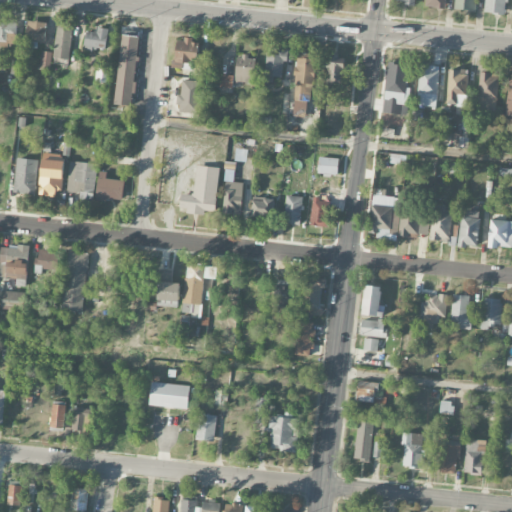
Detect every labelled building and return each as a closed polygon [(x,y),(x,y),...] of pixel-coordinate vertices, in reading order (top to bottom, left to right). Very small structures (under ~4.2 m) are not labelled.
[(446,0),(426,0),(426,8),(446,9),(446,0)] [(477,0),(455,0),(455,9),(477,10),(477,0)] [(484,0),(483,12),(505,14),(506,0),(484,0)] [(45,42),(46,22),(27,21),(26,41),(45,42)] [(17,23),(0,22),(0,70),(7,70),(8,44),(16,45),(17,23)] [(72,24),(56,23),(55,58),(70,59),(72,24)] [(109,29),(97,27),(96,32),(86,31),(84,47),(105,51),(109,29)] [(116,105),(134,106),(138,36),(120,35),(116,105)] [(195,71),(199,42),(177,39),(173,68),(195,71)] [(288,49),(267,48),(266,77),(283,78),(283,61),(288,61),(288,49)] [(51,52),(41,52),(40,70),(51,70),(51,52)] [(293,117),(306,118),(307,95),(313,95),(316,55),(297,53),(293,117)] [(256,57),(237,56),(236,82),(254,83),(256,57)] [(325,86),(344,86),(345,57),(326,57),(325,86)] [(383,113),(405,115),(408,88),(407,88),(408,76),(413,77),(414,66),(388,63),(383,113)] [(439,66),(419,65),(418,106),(437,107),(439,66)] [(109,69),(96,68),(95,82),(108,83),(109,69)] [(448,69),(447,104),(457,104),(457,93),(468,93),(469,69),(448,69)] [(498,100),(499,73),(479,72),(477,99),(498,100)] [(220,88),(233,88),(233,76),(220,76),(220,88)] [(199,114),(202,82),(181,80),(178,112),(199,114)] [(390,163),(400,164),(401,155),(390,154),(390,163)] [(339,158),(319,157),(318,174),(338,175),(339,158)] [(13,193),(34,195),(39,161),(18,158),(13,193)] [(458,160),(455,171),(463,173),(466,163),(458,160)] [(93,204),(97,164),(70,161),(67,192),(81,193),(80,202),(93,204)] [(219,167),(196,166),(195,195),(181,194),(180,213),(205,214),(205,211),(216,212),(219,167)] [(511,168),(499,167),(498,174),(511,176),(511,168)] [(107,172),(98,171),(96,199),(123,201),(124,181),(106,179),(107,172)] [(39,196),(60,197),(60,176),(40,176),(39,196)] [(243,182),(225,182),(224,213),(241,214),(243,182)] [(386,189),(373,189),(371,233),(377,233),(377,239),(392,240),(393,197),(385,197),(386,189)] [(303,197),(286,196),(284,223),(300,225),(303,197)] [(273,217),(274,198),(252,197),(251,217),(273,217)] [(328,227),(330,201),(313,199),(310,226),(328,227)] [(453,209),(435,207),(430,240),(448,242),(453,209)] [(458,244),(475,247),(482,212),(464,209),(458,244)] [(400,236),(428,237),(429,216),(401,215),(400,236)] [(511,246),(511,220),(487,220),(487,246),(511,246)] [(29,247),(1,245),(0,263),(0,277),(27,279),(29,247)] [(83,312),(89,252),(67,250),(61,310),(83,312)] [(56,268),(57,251),(39,251),(38,268),(56,268)] [(183,312),(191,313),(191,317),(200,318),(203,278),(215,279),(216,266),(186,264),(183,312)] [(172,270),(159,270),(157,306),(178,307),(180,283),(171,283),(172,270)] [(324,280),(305,278),(302,314),(321,315),(324,280)] [(295,310),(296,281),(275,280),(274,309),(295,310)] [(363,316),(381,316),(382,286),(364,286),(363,316)] [(25,292),(2,291),(1,309),(24,310),(25,292)] [(470,295),(453,294),(451,328),(472,329),(472,310),(470,310),(470,295)] [(439,326),(440,317),(446,317),(447,297),(422,296),(421,325),(439,326)] [(483,298),(480,329),(490,330),(491,323),(501,324),(503,300),(483,298)] [(360,336),(385,337),(386,321),(361,320),(360,336)] [(315,323),(299,321),(296,353),(311,354),(315,323)] [(377,351),(378,339),(364,339),(364,350),(377,351)] [(356,401),(373,403),(373,397),(383,398),(384,384),(359,381),(356,401)] [(188,408),(189,385),(151,383),(150,407),(188,408)] [(215,404),(227,405),(227,391),(215,390),(215,404)] [(269,399),(258,397),(255,409),(261,411),(260,417),(266,418),(269,399)] [(452,414),(454,402),(441,401),(440,413),(452,414)] [(65,405),(51,404),(51,428),(64,428),(65,405)] [(73,431),(83,432),(83,421),(89,421),(90,409),(74,408),(73,431)] [(214,441),(216,415),(199,414),(197,440),(214,441)] [(271,449),(296,452),(300,419),(270,416),(268,429),(273,430),(271,449)] [(372,434),(356,433),(354,460),(370,461),(372,434)] [(403,467),(422,468),(423,433),(403,433),(403,467)] [(372,456),(381,458),(384,438),(376,436),(372,456)] [(464,472),(483,473),(485,439),(465,439),(464,472)] [(439,473),(458,473),(459,445),(440,445),(439,473)] [(23,486),(9,485),(7,505),(22,505),(23,486)] [(72,510),(87,510),(87,489),(72,489),(72,510)] [(152,511),(168,511),(169,499),(153,499),(152,511)] [(218,511),(219,503),(200,502),(200,501),(181,500),(180,511),(218,511)]
